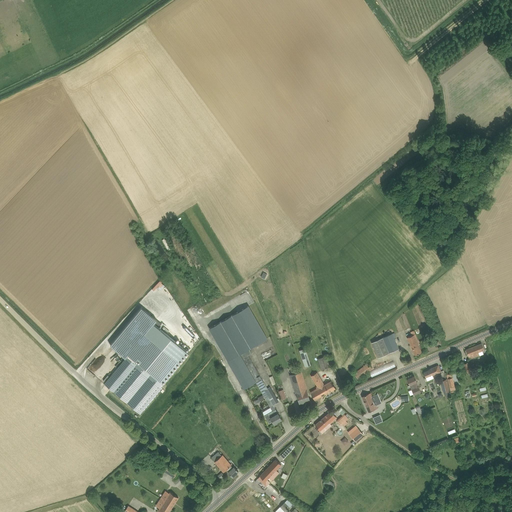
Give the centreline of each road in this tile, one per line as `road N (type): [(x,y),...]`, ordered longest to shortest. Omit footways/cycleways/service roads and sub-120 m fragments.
road 1 (tertiary): [(222,497),(339,397),(511,326)]
road 2 (unclassified): [(222,497),(0,299)]
road 3 (track): [(339,397),(422,459),(511,507)]
